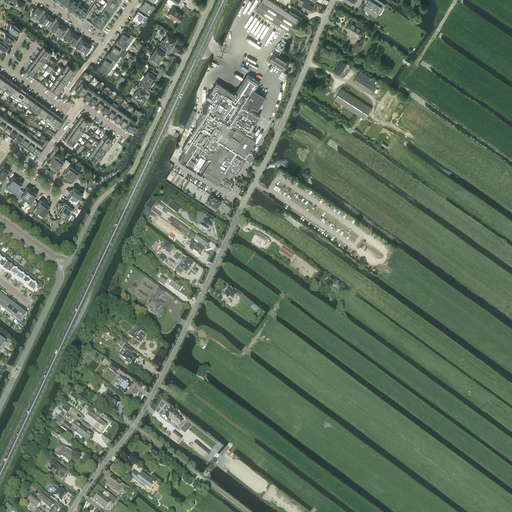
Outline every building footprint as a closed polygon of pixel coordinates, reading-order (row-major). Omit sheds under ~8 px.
[(24,5),(23,4),(25,0),(12,0),(12,1),(15,3),(13,5),(16,6),(15,7),(19,9),(19,8),(22,9),(24,5)] [(74,0),(69,8),(73,11),(79,3),(74,0)] [(112,0),(110,0),(108,3),(115,9),(118,4),(112,0)] [(155,7),(152,4),(145,0),(144,0),(142,4),(143,4),(138,10),(144,14),(146,12),(148,8),(152,11),(155,7)] [(262,0),(256,10),(292,34),(294,35),(298,28),(295,26),(300,19),(269,0),(262,0)] [(310,4),(311,2),(306,0),(299,0),(304,2),(302,8),(310,12),(311,10),(312,10),(313,8),(313,7),(313,6),(310,4)] [(367,4),(364,8),(376,16),(381,7),(383,8),(385,5),(378,0),(368,0),(366,3),(367,4)] [(106,2),(102,6),(105,8),(112,13),(115,9),(108,3),(106,2)] [(73,11),(78,14),(83,7),(79,3),(73,11)] [(37,20),(44,10),(41,8),(40,9),(37,7),(31,16),(37,20)] [(88,10),(83,7),(78,14),(82,17),(88,10)] [(178,22),(183,15),(177,11),(178,10),(173,7),(167,15),(174,20),(174,19),(178,22)] [(105,8),(102,12),(109,17),(112,13),(105,8)] [(44,24),(50,16),(47,14),(48,13),(44,10),(37,20),(44,24)] [(138,10),(135,14),(131,21),(137,25),(139,22),(138,22),(141,18),(145,21),(148,17),(144,14),(138,10)] [(102,12),(98,17),(106,22),(109,17),(102,12)] [(44,24),(50,29),(57,19),(53,17),(52,18),(50,16),(44,24)] [(98,17),(94,23),(100,27),(101,25),(103,26),(106,22),(98,17)] [(56,33),(62,24),(59,23),(60,22),(57,19),(50,29),(56,33)] [(360,38),(365,30),(355,23),(356,23),(351,20),(345,29),(360,38)] [(5,32),(7,33),(10,34),(13,37),(15,34),(20,31),(21,32),(21,31),(20,30),(20,29),(19,29),(19,28),(18,28),(17,27),(17,26),(16,26),(15,25),(14,25),(13,24),(12,24),(11,24),(11,23),(10,23),(7,23),(5,32)] [(64,26),(62,24),(56,33),(62,37),(69,28),(65,25),(64,26)] [(68,42),(74,33),(72,31),(72,30),(69,28),(62,37),(68,42)] [(122,34),(120,37),(130,44),(132,44),(135,38),(135,37),(124,30),(121,34),(122,34)] [(1,40),(4,42),(7,45),(10,42),(14,39),(15,40),(13,37),(10,34),(7,33),(5,32),(4,31),(4,32),(5,32),(3,38),(1,40)] [(74,33),(68,42),(74,46),(81,36),(78,34),(77,35),(74,33)] [(174,38),(170,35),(169,36),(167,35),(163,41),(162,40),(160,43),(169,49),(175,40),(173,39),(174,38)] [(80,50),(86,42),(84,40),(85,39),(81,36),(74,46),(80,50)] [(118,38),(115,43),(125,50),(125,49),(126,50),(127,50),(130,45),(130,44),(120,37),(119,39),(118,38)] [(0,52),(1,53),(4,50),(9,47),(9,48),(7,45),(4,42),(1,40),(0,40),(0,52)] [(86,42),(80,50),(87,55),(94,45),(90,43),(89,44),(86,42)] [(352,50),(357,53),(362,45),(357,42),(352,50)] [(112,48),(111,49),(112,50),(120,56),(123,58),(125,55),(128,51),(125,50),(115,43),(112,47),(113,47),(112,48)] [(157,48),(153,53),(162,59),(164,55),(163,55),(166,51),(159,46),(158,48),(157,48)] [(43,47),(40,52),(50,59),(50,58),(49,57),(52,52),(48,49),(48,50),(43,47)] [(109,51),(106,55),(116,62),(120,56),(112,50),(111,49),(110,51),(109,51)] [(40,52),(36,56),(45,62),(48,59),(49,60),(50,59),(40,52)] [(159,63),(162,59),(153,53),(149,58),(150,59),(149,61),(155,66),(158,62),(159,63)] [(289,62),(278,55),(274,53),(269,61),(284,71),(289,62)] [(104,60),(102,62),(111,69),(112,68),(113,69),(116,66),(114,65),(116,62),(106,55),(103,59),(104,60)] [(36,56),(33,61),(43,68),(44,67),(42,66),(45,62),(36,56)] [(340,73),(347,63),(340,59),(333,69),(340,73)] [(33,61),(30,65),(38,72),(41,68),(43,69),(43,68),(33,61)] [(100,64),(97,68),(107,75),(111,69),(102,62),(101,64),(100,64)] [(62,68),(63,69),(72,75),(75,70),(71,67),(71,66),(68,63),(64,68),(62,67),(62,68)] [(37,77),(35,76),(38,72),(30,65),(26,70),(36,78),(37,77)] [(72,75),(63,69),(61,67),(58,72),(60,73),(60,74),(68,80),(72,75)] [(148,71),(145,76),(153,82),(156,79),(155,78),(158,74),(151,69),(149,72),(148,71)] [(371,92),(378,82),(360,71),(353,81),(371,92)] [(184,150),(178,159),(192,168),(196,171),(229,191),(232,186),(229,184),(232,180),(231,178),(231,177),(233,177),(234,176),(234,175),(234,174),(235,172),(236,174),(245,159),(244,158),(245,157),(252,161),(255,157),(254,156),(256,153),(253,151),(256,147),(255,146),(248,141),(254,132),(250,130),(260,115),(251,110),(253,107),(257,110),(265,97),(254,90),(260,81),(247,73),(234,93),(216,82),(210,91),(210,98),(211,99),(210,101),(206,101),(206,105),(202,105),(201,111),(196,126),(184,144),(182,148),(181,148),(184,150)] [(56,76),(55,77),(65,84),(68,80),(60,74),(57,77),(56,76)] [(153,82),(145,76),(141,81),(140,80),(138,83),(147,89),(150,85),(151,86),(153,82)] [(56,79),(53,83),(62,89),(65,84),(55,77),(55,78),(56,79)] [(1,87),(0,88),(1,89),(2,87),(6,90),(12,81),(7,78),(1,87)] [(78,86),(75,90),(81,94),(87,86),(88,84),(81,79),(76,85),(78,86)] [(12,81),(6,90),(10,93),(9,94),(9,95),(10,93),(17,85),(12,81)] [(48,86),(50,87),(58,94),(62,89),(53,83),(50,87),(49,85),(48,86)] [(10,93),(9,95),(10,95),(11,94),(15,97),(21,88),(17,85),(10,93)] [(140,101),(147,92),(136,85),(133,88),(136,90),(133,96),(135,97),(134,98),(137,101),(138,100),(140,101)] [(87,86),(81,94),(87,99),(93,91),(87,86)] [(21,88),(15,97),(19,99),(18,101),(18,102),(20,100),(22,97),(26,92),(21,88)] [(334,99),(365,119),(372,108),(341,88),(334,99)] [(93,91),(87,99),(93,103),(99,95),(93,91)] [(18,102),(23,105),(24,103),(30,95),(26,92),(22,97),(20,100),(18,102)] [(30,95),(24,103),(28,106),(27,108),(28,108),(29,107),(35,98),(30,95)] [(99,95),(93,103),(99,108),(105,100),(99,95)] [(28,108),(27,109),(32,112),(33,110),(40,102),(35,98),(29,107),(28,108)] [(105,100),(99,108),(106,112),(111,104),(105,100)] [(40,102),(33,110),(37,113),(36,115),(37,115),(38,113),(44,105),(40,102)] [(111,104),(106,112),(112,116),(117,108),(118,106),(113,102),(112,104),(111,104)] [(38,113),(37,115),(38,116),(39,114),(43,117),(49,108),(44,105),(38,113)] [(43,117),(41,119),(46,122),(47,120),(53,112),(49,108),(43,117)] [(117,108),(112,116),(112,117),(118,121),(124,113),(117,108)] [(196,111),(193,110),(185,127),(188,129),(196,111)] [(47,120),(46,122),(47,122),(48,121),(52,124),(58,115),(53,112),(47,120)] [(124,113),(118,121),(124,125),(130,117),(124,113)] [(58,115),(52,124),(56,126),(55,128),(55,129),(57,127),(63,119),(58,115)] [(78,121),(86,127),(88,128),(92,123),(90,121),(90,122),(81,116),(78,121)] [(130,117),(124,125),(130,130),(136,122),(130,117)] [(4,131),(7,133),(14,125),(8,120),(1,129),(0,130),(2,131),(3,131),(4,131)] [(85,132),(83,131),(86,127),(78,121),(74,125),(84,133),(85,132)] [(10,135),(13,137),(19,129),(14,125),(7,133),(6,134),(8,135),(9,135),(10,135)] [(82,132),(84,133),(74,125),(71,130),(80,136),(82,132)] [(19,142),(25,133),(19,129),(13,137),(12,139),(13,140),(14,140),(15,140),(15,139),(19,142)] [(78,141),(77,140),(80,136),(71,130),(68,135),(78,142),(78,141)] [(104,134),(101,138),(110,144),(113,139),(114,138),(111,136),(110,137),(108,136),(110,134),(106,132),(106,131),(105,133),(103,132),(102,133),(104,134)] [(21,143),(25,146),(31,137),(25,133),(19,142),(18,143),(19,144),(20,144),(21,144),(21,143)] [(37,142),(37,141),(39,139),(33,135),(31,137),(25,146),(24,147),(25,148),(26,148),(27,148),(30,150),(31,150),(37,142)] [(76,141),(77,143),(78,142),(68,135),(64,139),(69,143),(68,144),(72,147),(76,141)] [(97,141),(96,141),(98,142),(106,149),(110,144),(101,138),(98,142),(97,141)] [(96,141),(92,146),(94,147),(103,153),(106,149),(98,142),(96,141)] [(33,152),(36,155),(43,146),(37,142),(31,150),(30,150),(30,151),(31,152),(32,152),(33,152)] [(89,150),(90,151),(91,152),(101,159),(102,158),(100,157),(103,153),(94,147),(92,146),(89,150)] [(48,163),(50,165),(50,166),(50,167),(51,168),(51,169),(59,158),(55,154),(56,152),(54,150),(49,156),(52,158),(48,163)] [(91,152),(87,157),(91,160),(92,159),(93,161),(93,162),(92,163),(94,165),(95,164),(96,163),(99,159),(101,160),(101,159),(91,152),(90,151),(89,151),(91,152)] [(58,171),(62,165),(64,167),(68,161),(66,159),(64,161),(59,158),(51,169),(52,169),(53,169),(55,169),(56,169),(58,171)] [(178,160),(165,180),(216,212),(225,197),(212,189),(215,183),(213,181),(209,187),(192,176),(196,171),(192,168),(188,174),(177,167),(181,161),(178,160)] [(66,179),(74,168),(69,165),(71,163),(68,161),(64,167),(66,168),(62,174),(64,176),(64,177),(65,177),(65,178),(65,179),(66,179)] [(2,170),(0,173),(0,181),(3,184),(4,184),(6,180),(8,178),(5,177),(9,171),(7,169),(7,168),(7,167),(6,166),(5,166),(5,165),(4,165),(4,166),(3,166),(2,166),(2,167),(2,168),(2,169),(2,170)] [(76,166),(74,168),(66,179),(66,180),(67,180),(68,180),(69,180),(70,180),(72,181),(76,175),(79,177),(81,174),(79,172),(81,170),(76,166)] [(2,186),(1,188),(4,190),(5,188),(9,191),(11,189),(19,178),(18,178),(17,178),(17,177),(16,177),(15,178),(13,176),(8,182),(6,180),(4,184),(3,184),(2,186)] [(11,189),(9,191),(17,197),(21,191),(18,189),(23,183),(20,182),(21,181),(20,181),(20,180),(20,179),(19,178),(11,189)] [(21,191),(17,197),(19,198),(21,196),(25,200),(33,189),(32,188),(31,188),(30,188),(29,188),(27,187),(23,193),(21,191)] [(79,191),(73,187),(72,189),(71,189),(70,190),(69,190),(69,191),(68,191),(80,198),(83,193),(84,190),(81,188),(79,191)] [(33,189),(25,200),(30,203),(29,205),(31,207),(34,204),(35,202),(33,200),(37,194),(35,193),(35,192),(35,191),(35,190),(34,190),(34,189),(33,189)] [(77,203),(80,198),(68,191),(68,192),(68,193),(68,194),(68,195),(67,197),(73,201),(71,204),(77,207),(79,205),(77,203)] [(31,207),(29,209),(32,211),(34,209),(38,212),(46,201),(45,201),(44,201),(43,201),(42,201),(40,200),(38,203),(35,202),(34,204),(31,207)] [(46,201),(38,212),(43,216),(44,216),(46,217),(48,214),(46,212),(50,207),(48,205),(48,204),(48,203),(47,202),(46,201)] [(64,202),(62,205),(61,205),(60,205),(59,206),(70,214),(73,209),(76,210),(77,207),(71,204),(70,206),(64,202)] [(169,208),(177,214),(180,210),(172,204),(169,208)] [(58,210),(59,211),(57,213),(63,216),(62,219),(65,221),(67,219),(70,214),(59,206),(58,207),(58,208),(58,210)] [(213,221),(207,217),(204,215),(198,225),(200,226),(200,227),(207,231),(213,221)] [(171,233),(175,237),(178,232),(160,219),(155,225),(169,236),(171,233)] [(181,230),(186,233),(189,230),(174,219),(170,225),(180,232),(181,230)] [(258,234),(255,238),(255,239),(255,240),(253,242),(262,248),(268,240),(258,234)] [(206,249),(209,245),(197,236),(194,241),(206,249)] [(204,250),(198,246),(191,241),(189,243),(187,242),(185,245),(187,247),(189,247),(189,249),(191,251),(192,252),(193,252),(200,257),(204,250)] [(162,248),(167,252),(172,246),(167,242),(162,248)] [(5,256),(0,262),(0,268),(3,270),(11,261),(5,256)] [(186,274),(193,264),(186,259),(179,268),(177,267),(174,270),(180,275),(182,272),(186,274)] [(11,261),(3,270),(7,273),(9,275),(17,265),(11,261)] [(17,265),(9,275),(12,276),(11,277),(15,280),(23,270),(17,265)] [(23,270),(15,280),(19,282),(21,284),(29,274),(23,270)] [(29,274),(21,284),(24,285),(23,286),(27,289),(35,279),(29,274)] [(140,274),(134,281),(138,284),(144,277),(140,274)] [(158,282),(162,285),(163,286),(167,281),(162,277),(158,282)] [(35,279),(27,289),(33,293),(37,288),(37,289),(38,289),(39,289),(40,289),(41,288),(41,287),(42,287),(42,286),(42,285),(41,284),(35,279)] [(178,293),(183,287),(173,280),(169,286),(178,293)] [(232,292),(233,291),(228,288),(228,289),(226,289),(225,290),(225,292),(222,296),(227,299),(229,297),(233,300),(237,295),(234,293),(232,292)] [(144,307),(151,312),(152,313),(152,314),(154,315),(155,315),(156,315),(157,313),(157,312),(163,305),(158,301),(159,299),(160,300),(164,294),(158,289),(144,307)] [(5,312),(13,301),(11,299),(10,301),(7,299),(1,308),(5,312)] [(5,312),(10,315),(17,306),(14,304),(16,303),(13,301),(5,312)] [(251,309),(256,312),(259,307),(254,304),(251,309)] [(10,315),(15,319),(23,308),(21,307),(20,308),(17,306),(10,315)] [(23,308),(15,319),(17,321),(17,322),(21,325),(24,319),(23,319),(27,314),(24,312),(25,310),(23,308)] [(140,344),(147,335),(137,328),(137,329),(137,328),(136,328),(135,329),(134,330),(134,331),(135,332),(130,337),(140,344)] [(0,346),(3,349),(6,345),(7,345),(10,341),(6,338),(4,339),(0,335),(0,346)] [(129,341),(123,337),(120,341),(126,345),(129,341)] [(138,359),(131,355),(133,352),(125,346),(122,351),(125,353),(122,357),(126,360),(124,363),(128,366),(131,363),(133,365),(138,359)] [(119,370),(111,364),(108,368),(116,374),(119,370)] [(125,395),(132,386),(123,380),(124,379),(120,376),(118,379),(121,381),(116,389),(125,395)] [(114,398),(113,398),(108,394),(106,392),(100,401),(102,402),(105,405),(104,407),(112,413),(114,409),(115,410),(117,407),(116,407),(119,403),(117,401),(118,399),(116,398),(115,398),(114,397),(114,398)] [(60,404),(57,407),(61,409),(67,413),(69,411),(70,411),(72,408),(65,403),(63,406),(60,404)] [(162,417),(167,421),(167,420),(170,422),(171,421),(176,425),(178,427),(182,422),(180,420),(175,416),(177,414),(174,412),(170,408),(169,408),(170,408),(162,417)] [(100,434),(106,426),(96,418),(97,417),(99,418),(102,415),(97,411),(94,414),(94,415),(93,416),(89,413),(83,421),(100,434)] [(57,424),(59,425),(63,420),(58,416),(54,421),(55,422),(57,424)] [(87,444),(93,435),(89,432),(88,433),(80,426),(80,425),(76,422),(72,428),(64,422),(60,427),(68,433),(70,431),(74,434),(75,433),(83,439),(82,440),(87,444)] [(58,442),(57,443),(62,448),(57,455),(60,458),(61,458),(68,463),(74,455),(66,449),(67,449),(64,446),(58,442)] [(200,446),(195,451),(204,458),(209,453),(200,446)] [(155,461),(158,457),(152,452),(149,456),(155,461)] [(67,472),(62,468),(61,469),(52,462),(47,469),(51,472),(52,471),(59,476),(58,477),(61,479),(67,472)] [(151,479),(150,480),(141,474),(139,476),(133,471),(129,477),(144,488),(145,487),(149,490),(155,482),(151,479)] [(125,487),(117,480),(115,482),(110,479),(106,484),(117,493),(121,488),(123,490),(125,487)] [(36,491),(38,489),(31,483),(28,486),(36,491)] [(59,501),(61,502),(66,494),(65,494),(66,493),(63,491),(62,492),(59,489),(60,488),(55,484),(52,488),(56,491),(53,496),(51,495),(49,497),(58,503),(59,501)] [(105,509),(110,502),(99,493),(93,500),(105,509)] [(37,499),(38,500),(37,501),(31,496),(27,501),(30,503),(30,505),(27,509),(30,511),(40,511),(37,509),(36,511),(34,509),(35,508),(36,508),(40,504),(42,504),(49,510),(53,505),(41,494),(37,499)]
